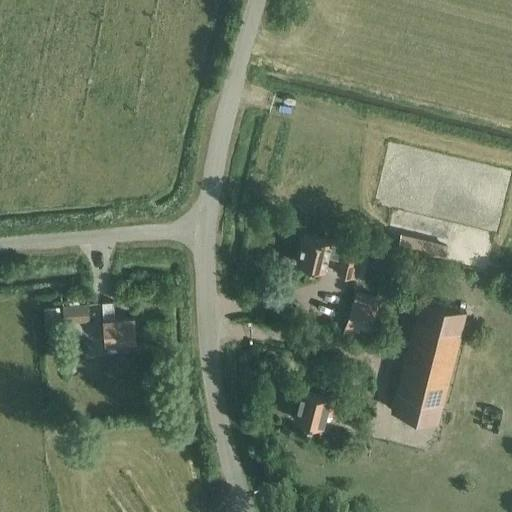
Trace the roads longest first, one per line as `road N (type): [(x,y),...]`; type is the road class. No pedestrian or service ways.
road 1 (unclassified): [(248,511),(212,378),(201,222)]
road 2 (unclassified): [(201,222),(258,0)]
road 3 (unclassified): [(0,237),(201,222)]
